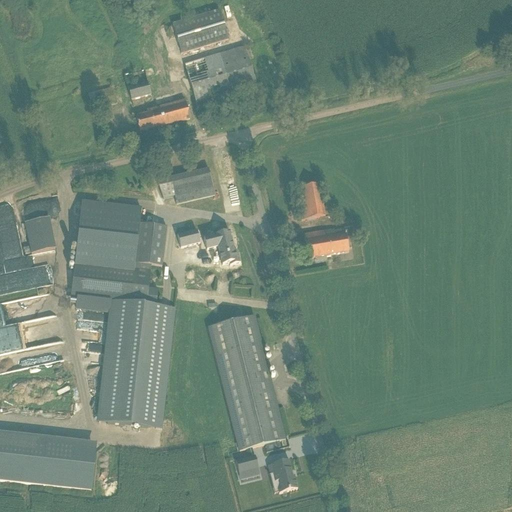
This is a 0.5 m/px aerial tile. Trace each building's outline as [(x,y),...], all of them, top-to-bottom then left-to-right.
[(227,41),(219,11),(172,24),(181,54),(227,41)] [(184,66),(195,102),(198,111),(259,93),(256,83),(245,47),(184,66)] [(147,83),(128,88),(131,101),(150,95),(147,83)] [(89,94),(90,101),(93,111),(96,110),(117,104),(112,88),(89,94)] [(190,120),(185,101),(147,111),(148,114),(135,117),(140,133),(190,120)] [(128,132),(120,135),(124,147),(132,144),(128,132)] [(176,207),(215,196),(208,169),(156,183),(161,200),(173,197),(176,207)] [(320,186),(294,190),(300,223),(325,218),(320,186)] [(103,195),(82,193),(70,301),(76,301),(75,311),(108,315),(96,424),(162,431),(175,310),(154,308),(156,291),(146,290),(149,265),(163,266),(167,228),(153,226),(155,206),(102,201),(103,195)] [(23,206),(26,220),(38,218),(35,204),(23,206)] [(54,250),(47,220),(24,225),(31,255),(54,250)] [(308,260),(349,254),(346,230),(305,237),(308,260)] [(205,290),(206,278),(221,279),(226,236),(178,231),(175,254),(209,258),(208,269),(187,267),(184,288),(205,290)] [(34,264),(32,257),(20,260),(21,267),(34,264)] [(51,268),(4,276),(5,286),(4,286),(6,296),(54,288),(51,268)] [(0,359),(9,358),(3,328),(42,321),(39,303),(0,310),(0,359)] [(278,442),(285,440),(255,319),(208,330),(239,452),(266,445),(268,455),(280,452),(278,442)] [(0,483),(91,493),(96,447),(0,436),(0,483)] [(259,476),(254,458),(236,463),(240,480),(259,476)] [(289,461),(267,467),(274,495),(296,489),(289,461)]
